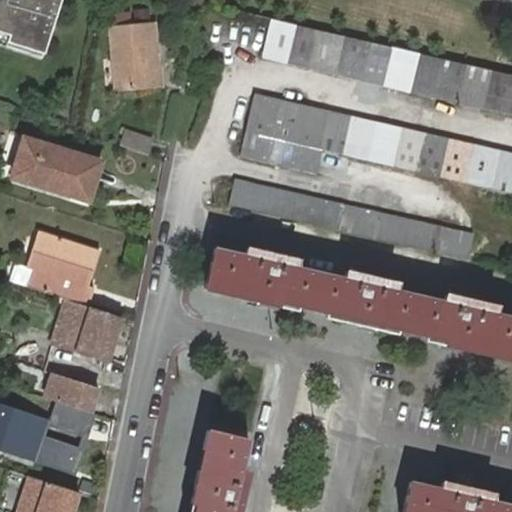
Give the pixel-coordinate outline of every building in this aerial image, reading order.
[(59,0),(0,0),(0,42),(41,56),(59,0)] [(511,113),(511,71),(470,62),(274,21),(273,22),(265,59),(290,64),(511,113)] [(117,28),(122,92),(164,87),(158,24),(117,28)] [(326,153),(511,194),(511,154),(474,146),(256,96),(248,135),(272,140),(296,146),(321,151),(326,153)] [(117,145),(148,152),(152,135),(122,127),(117,145)] [(320,175),(326,153),(321,151),(296,146),(272,140),(248,135),(243,157),(320,175)] [(29,146),(18,184),(96,205),(106,166),(29,146)] [(236,178),(230,205),(469,260),(476,232),(236,178)] [(33,273),(27,290),(71,304),(89,310),(94,292),(88,290),(99,253),(36,234),(34,241),(28,257),(24,270),(33,273)] [(277,304),(297,309),(323,314),(344,319),(342,324),(373,332),(374,326),(396,330),(425,337),(444,341),(443,347),(478,355),(479,349),(498,353),(496,359),(511,362),(511,318),(496,315),(498,308),(446,297),(444,303),(395,292),(396,285),(343,273),(341,279),(296,269),(298,263),(246,251),(244,257),(213,250),(203,293),(223,297),(224,292),(243,296),(242,302),(276,309),(277,304)] [(15,267),(9,284),(27,290),(33,273),(24,270),(15,267)] [(223,297),(242,302),(243,296),(224,292),(223,297)] [(89,310),(71,304),(58,346),(108,363),(121,320),(89,310)] [(296,315),(297,309),(277,304),(276,309),(296,315)] [(344,319),(323,314),(322,320),(342,324),(344,319)] [(395,336),(396,330),(374,326),(373,332),(395,336)] [(424,343),(443,347),(444,341),(425,337),(424,343)] [(478,355),(496,359),(498,353),(479,349),(478,355)] [(52,373),(44,396),(60,401),(89,411),(97,388),(52,373)] [(89,411),(60,401),(52,424),(85,436),(93,412),(89,411)] [(0,403),(0,450),(71,475),(79,452),(45,440),(51,422),(0,403)] [(240,511),(242,507),(240,506),(245,489),(246,489),(250,474),(241,472),(248,442),(207,432),(203,450),(209,451),(204,472),(198,470),(191,503),(197,504),(195,511),(240,511)] [(203,450),(198,470),(204,472),(209,451),(203,450)] [(511,511),(511,501),(490,497),(492,490),(476,486),(475,487),(440,478),(438,483),(410,476),(400,511),(511,511)] [(70,511),(76,493),(27,477),(14,511),(70,511)] [(188,511),(195,511),(197,504),(191,503),(188,511)]
